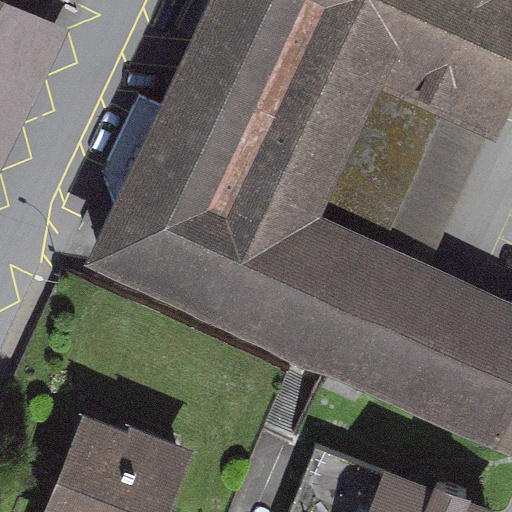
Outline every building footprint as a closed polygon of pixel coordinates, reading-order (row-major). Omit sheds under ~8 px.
[(511,0),(217,0),(95,258),(494,443),(511,405),(511,314),(308,220),(376,74),(492,127),(511,83),(511,0)] [(0,6),(0,80),(29,20),(0,6)] [(90,421),(52,511),(159,511),(181,459),(90,421)] [(305,511),(370,511),(383,473),(324,454),(305,511)] [(455,511),(391,488),(381,511),(455,511)]
